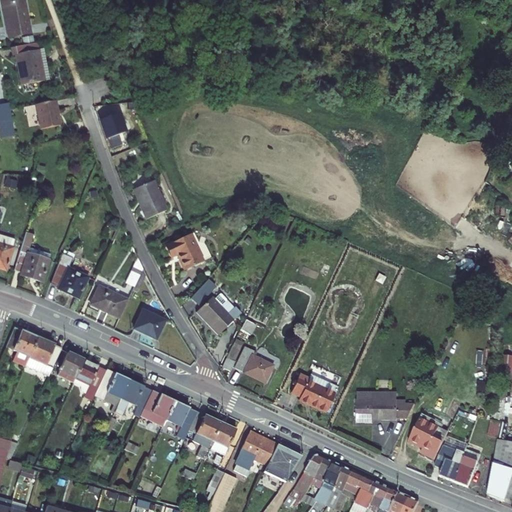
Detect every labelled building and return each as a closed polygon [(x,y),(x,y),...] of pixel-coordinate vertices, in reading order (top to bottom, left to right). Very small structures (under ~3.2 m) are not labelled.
[(28,0),(5,0),(12,39),(35,34),(28,0)] [(47,83),(40,44),(15,49),(16,57),(18,57),(23,87),(47,83)] [(57,103),(37,107),(41,131),(61,128),(57,103)] [(151,188),(132,197),(147,228),(166,218),(151,188)] [(30,259),(32,254),(37,237),(29,234),(17,273),(25,275),(24,278),(35,282),(45,285),(52,263),(43,260),(43,263),(30,259)] [(7,240),(0,237),(0,269),(10,273),(16,251),(5,247),(7,240)] [(203,266),(188,238),(166,249),(173,261),(176,259),(185,275),(203,266)] [(43,263),(43,260),(44,257),(32,254),(30,259),(43,263)] [(64,256),(54,285),(63,288),(62,291),(72,295),(82,298),(89,278),(70,271),(74,259),(64,256)] [(127,296),(132,298),(142,273),(136,262),(126,286),(131,288),(127,296)] [(190,299),(198,306),(215,287),(208,280),(190,299)] [(127,305),(100,292),(93,307),(106,314),(120,320),(127,305)] [(220,302),(214,309),(211,305),(196,319),(217,341),(238,321),(220,302)] [(167,323),(144,313),(136,331),(149,338),(159,342),(167,323)] [(246,321),(241,330),(250,335),(255,326),(246,321)] [(23,370),(35,341),(28,338),(13,332),(4,351),(15,355),(11,366),(23,370)] [(47,345),(35,341),(23,370),(47,379),(60,350),(47,345)] [(249,351),(240,373),(257,381),(268,386),(275,370),(256,361),(258,355),(249,351)] [(72,385),(74,381),(82,363),(75,359),(66,355),(56,378),(72,385)] [(511,390),(511,356),(503,356),(501,390),(511,390)] [(89,386),(97,389),(105,373),(94,368),(82,363),(74,381),(88,387),(89,386)] [(226,364),(221,376),(231,380),(236,368),(226,364)] [(118,379),(105,373),(97,389),(96,391),(120,401),(128,383),(118,379)] [(306,377),(298,396),(310,402),(308,405),(321,411),(332,416),(342,393),(331,388),(306,377)] [(128,383),(120,401),(143,411),(151,394),(140,389),(128,383)] [(400,423),(411,422),(420,404),(409,405),(409,400),(400,401),(399,392),(359,396),(361,428),(396,425),(400,425),(400,423)] [(162,399),(151,394),(143,411),(138,421),(160,431),(164,422),(173,404),(162,399)] [(164,422),(183,431),(189,433),(197,415),(189,411),(183,408),(173,404),(164,422)] [(500,422),(508,423),(508,415),(490,413),(488,437),(498,438),(500,422)] [(210,421),(197,415),(189,433),(187,439),(202,445),(197,457),(205,460),(211,446),(221,426),(210,421)] [(452,433),(424,418),(412,441),(423,447),(423,445),(425,446),(427,447),(424,453),(437,460),(452,433)] [(230,430),(221,426),(211,446),(214,448),(212,451),(225,457),(236,433),(230,430)] [(175,447),(178,448),(182,450),(187,439),(180,436),(175,447)] [(237,462),(250,468),(253,462),(263,467),(274,445),(265,441),(256,437),(255,439),(254,439),(248,436),(239,454),(241,455),(237,462)] [(0,478),(6,459),(10,441),(0,437),(0,478)] [(511,483),(511,447),(503,443),(487,501),(503,506),(511,483)] [(284,481),(292,465),(289,463),(293,455),(288,453),(283,450),(270,474),(284,481)] [(306,497),(315,480),(326,460),(322,458),(317,458),(313,460),(295,491),(306,497)] [(457,489),(468,466),(449,458),(447,463),(439,460),(435,471),(442,474),(439,481),(444,483),(457,489)] [(472,458),(468,466),(457,489),(471,494),(484,463),(472,458)] [(326,460),(315,480),(324,484),(334,464),(330,462),(326,460)] [(19,472),(21,465),(9,462),(7,469),(19,472)] [(334,464),(324,484),(315,502),(324,507),(334,489),(342,476),(340,475),(344,468),(340,467),(334,464)] [(337,501),(342,493),(354,473),(350,471),(344,468),(340,475),(342,476),(334,489),(324,507),(329,509),(331,511),(337,501)] [(32,478),(32,469),(21,469),(21,477),(32,478)] [(212,486),(220,490),(226,475),(218,471),(212,486)] [(337,501),(347,506),(363,477),(354,473),(342,493),(337,501)] [(359,511),(367,498),(375,483),(368,480),(363,477),(347,506),(343,511),(359,511)] [(375,483),(367,498),(381,504),(389,489),(381,485),(375,483)] [(387,511),(398,494),(393,491),(389,489),(381,504),(379,508),(376,511),(387,511)] [(300,496),(294,493),(287,505),(293,509),(300,496)] [(398,494),(387,511),(400,511),(408,498),(402,496),(398,494)] [(412,511),(418,503),(413,501),(408,498),(400,511),(412,511)] [(12,502),(0,499),(0,511),(65,511),(47,507),(45,511),(17,511),(10,510),(12,502)]
